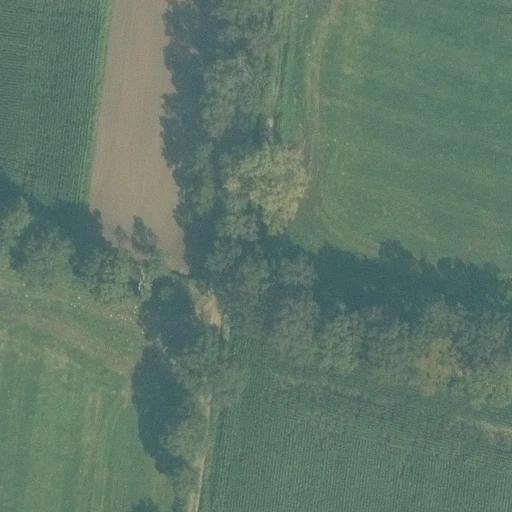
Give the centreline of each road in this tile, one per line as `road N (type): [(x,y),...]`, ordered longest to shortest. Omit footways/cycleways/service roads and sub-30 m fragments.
road 1 (track): [(218,296),(511,369)]
road 2 (track): [(218,296),(254,0)]
road 3 (track): [(0,245),(218,296)]
road 4 (track): [(191,511),(218,296)]
